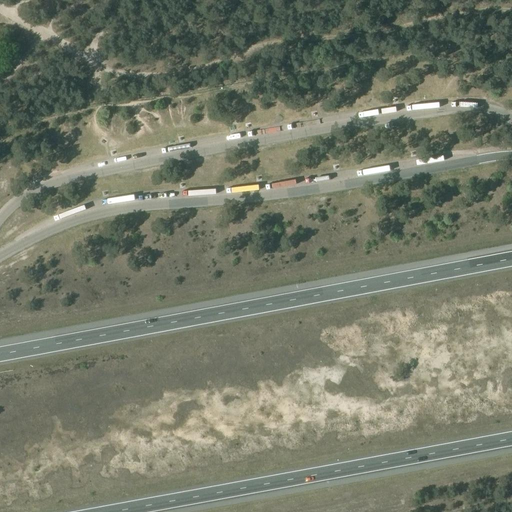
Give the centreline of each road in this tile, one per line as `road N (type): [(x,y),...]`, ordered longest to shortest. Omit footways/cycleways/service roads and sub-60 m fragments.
road 1 (track): [(511,12),(323,34),(172,74),(131,77),(0,7)]
road 2 (motorway): [(511,259),(0,354)]
road 3 (motorway): [(110,511),(511,438)]
